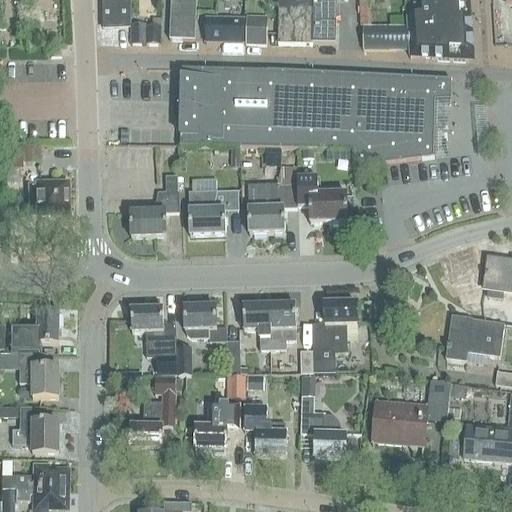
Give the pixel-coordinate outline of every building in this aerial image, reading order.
[(129,28),(129,0),(101,0),(101,28),(129,28)] [(170,0),(169,42),(195,43),(196,0),(170,0)] [(277,0),(277,47),(311,47),(312,3),(313,2),(313,0),(277,0)] [(313,0),(313,2),(312,3),(311,47),(312,47),(312,45),(335,45),(335,0),(313,0)] [(467,0),(419,0),(421,19),(406,20),(409,62),(431,60),(431,63),(472,64),(467,0)] [(267,19),(246,18),(245,48),(266,49),(267,19)] [(244,21),(205,20),(204,46),(243,47),(244,21)] [(160,21),(152,21),(152,29),(145,29),(145,47),(160,47),(160,21)] [(145,27),(131,27),(131,47),(145,47),(145,27)] [(35,28),(15,28),(15,42),(36,41),(35,28)] [(370,28),(362,28),(363,54),(391,53),(391,28),(370,28)] [(450,105),(451,83),(282,74),(181,72),(179,150),(353,152),(354,171),(358,170),(434,160),(436,105),(450,105)] [(25,162),(44,162),(44,146),(26,145),(25,162)] [(0,171),(21,171),(21,148),(0,148),(0,171)] [(166,215),(179,215),(178,196),(177,196),(176,180),(166,181),(166,185),(166,196),(158,196),(154,215),(130,216),(131,240),(166,239),(166,215)] [(296,182),(296,188),(297,210),(309,210),(309,227),(347,226),(346,196),(320,197),(316,181),(296,182)] [(216,193),(217,183),(197,183),(197,192),(216,193)] [(27,209),(21,209),(21,218),(67,217),(67,187),(27,188),(27,209)] [(297,210),(296,188),(275,189),(271,211),(248,212),(249,238),(284,237),(283,213),(297,212),(297,210)] [(237,195),(216,195),(189,196),(190,240),(225,239),(224,214),(237,214),(237,195)] [(511,264),(487,261),(483,292),(511,296),(511,264)] [(346,329),(356,329),(356,306),(323,307),(324,327),(312,328),(313,354),(330,354),(330,358),(335,358),(347,357),(346,329)] [(146,362),(176,361),(175,333),(163,333),(162,311),(159,311),(159,308),(149,308),(149,311),(131,312),(132,336),(145,336),(146,362)] [(259,355),(271,355),(270,309),(243,310),(243,334),(259,333),(259,355)] [(285,355),(285,345),(295,345),(295,332),(295,328),(298,328),(298,313),(295,313),(295,309),(270,309),(271,355),(280,355),(285,355)] [(209,347),(226,346),(226,345),(226,332),(216,332),(215,311),(184,311),(184,335),(186,335),(186,339),(190,343),(209,343),(209,347)] [(11,358),(19,358),(47,358),(37,358),(37,346),(58,346),(58,316),(36,316),(36,328),(11,328),(11,339),(11,358)] [(467,357),(499,362),(504,328),(472,324),(472,323),(451,320),(445,363),(466,366),(467,357)] [(240,379),(240,345),(226,345),(226,346),(227,379),(240,379)] [(191,380),(191,351),(176,351),(177,380),(191,380)] [(335,358),(330,358),(330,354),(313,354),(313,355),(313,377),(335,377),(335,358)] [(313,355),(299,355),(300,378),(313,377),(313,355)] [(47,371),(47,358),(19,358),(19,388),(32,388),(32,403),(58,403),(58,371),(47,371)] [(156,362),(156,380),(177,379),(176,362),(156,362)] [(511,377),(498,375),(496,375),(494,389),(511,391),(511,377)] [(245,404),(245,380),(230,380),(230,404),(245,404)] [(174,430),(175,407),(175,399),(175,382),(154,381),(154,399),(161,399),(161,407),(144,407),(143,429),(131,429),(131,452),(149,452),(149,455),(159,455),(159,452),(162,452),(162,430),(174,430)] [(446,426),(450,387),(429,385),(427,411),(375,406),(371,447),(423,452),(425,425),(446,426)] [(511,397),(510,397),(506,434),(466,430),(463,462),(511,467),(511,397)] [(346,438),(338,438),(339,425),(332,419),(325,418),(325,417),(314,417),(314,401),(301,401),(300,438),(315,439),(314,461),(345,462),(346,438)] [(239,432),(239,408),(208,407),(208,431),(195,430),(194,453),(226,454),(226,432),(239,432)] [(0,420),(18,421),(19,412),(0,411),(0,420)] [(57,458),(58,426),(47,426),(47,412),(19,412),(19,443),(32,443),(32,458),(57,458)] [(286,461),(286,437),(284,437),(284,427),(266,426),(266,412),(246,412),(245,412),(244,436),(255,436),(254,460),(286,461)] [(16,480),(16,492),(66,494),(67,474),(46,474),(47,470),(35,470),(34,487),(30,487),(30,480),(16,480)] [(1,492),(16,492),(16,480),(1,479),(1,492)] [(66,511),(66,494),(16,492),(16,505),(30,505),(30,499),(34,499),(33,511),(66,511)] [(14,494),(4,493),(4,508),(13,508),(14,494)]
